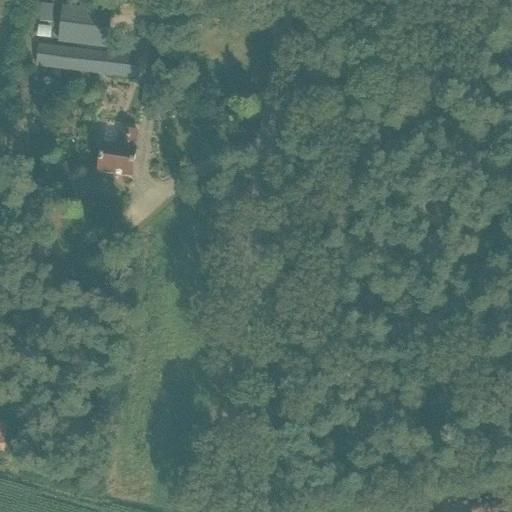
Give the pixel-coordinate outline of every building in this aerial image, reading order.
[(38,36),(51,36),(52,4),(40,3),(38,36)] [(106,49),(111,13),(64,7),(59,42),(106,49)] [(135,78),(138,59),(38,46),(36,66),(135,78)] [(155,110),(158,88),(145,86),(141,108),(155,110)] [(135,150),(138,133),(121,130),(118,147),(103,145),(98,173),(131,178),(136,150),(135,150)]
